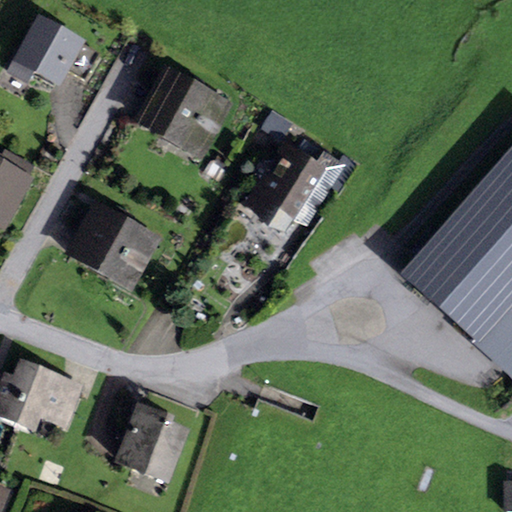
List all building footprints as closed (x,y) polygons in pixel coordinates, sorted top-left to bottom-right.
[(65,69),(84,80),(97,57),(42,26),(24,56),(20,54),(10,73),(28,83),(35,70),(57,82),(65,69)] [(142,123),(199,154),(224,109),(195,93),(185,87),(168,77),(142,123)] [(185,87),(195,93),(199,85),(189,80),(185,87)] [(282,140),(290,127),(272,116),(264,129),(282,140)] [(298,154),(310,162),(317,151),(305,143),(298,154)] [(283,145),(250,196),(293,223),(326,172),(317,166),(310,162),(298,154),(283,145)] [(0,158),(0,221),(5,224),(28,183),(26,182),(33,169),(6,153),(2,160),(0,158)] [(293,223),(307,223),(342,168),(323,156),(317,166),(326,172),(293,223)] [(511,160),(408,280),(511,371),(511,160)] [(293,223),(250,196),(245,204),(253,209),(270,227),(286,234),(293,223)] [(96,209),(71,256),(130,288),(155,242),(126,226),(114,219),(96,209)] [(114,219),(126,226),(131,219),(118,212),(114,219)] [(158,304),(192,326),(208,300),(175,278),(158,304)] [(33,430),(39,416),(65,426),(76,398),(62,392),(64,385),(21,368),(15,385),(6,381),(0,395),(0,409),(15,415),(12,422),(33,430)] [(62,392),(76,398),(78,390),(64,385),(62,392)] [(167,424),(140,413),(133,433),(114,425),(111,433),(115,444),(127,448),(121,464),(148,474),(150,468),(168,475),(183,436),(168,430),(169,427),(166,426),(167,424)] [(166,481),(168,475),(150,468),(148,474),(166,481)]
